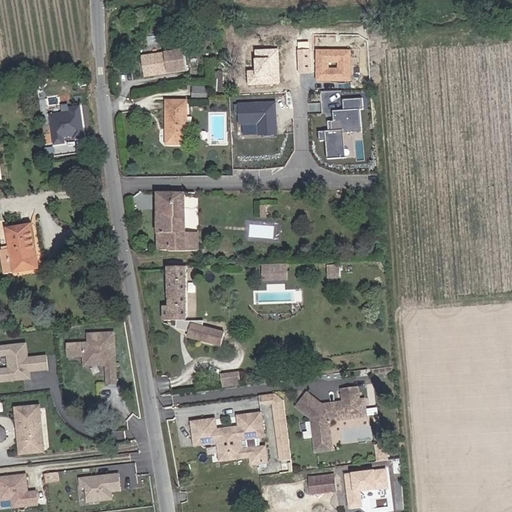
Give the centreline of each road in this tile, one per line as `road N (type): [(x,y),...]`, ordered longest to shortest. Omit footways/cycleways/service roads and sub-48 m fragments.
road 1 (unclassified): [(173,511),(125,233),(104,0)]
road 2 (unknown): [(171,499),(356,495)]
road 3 (unknown): [(155,405),(334,385)]
